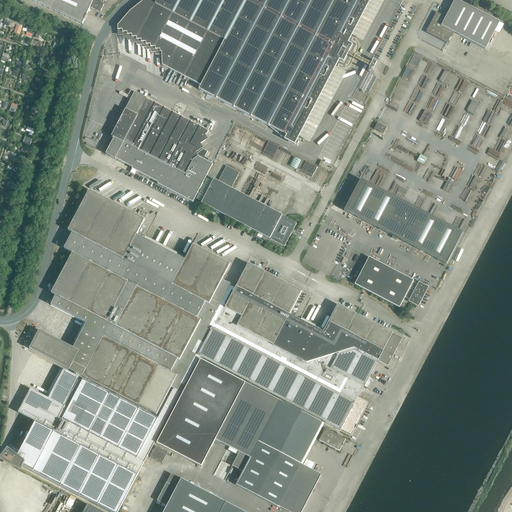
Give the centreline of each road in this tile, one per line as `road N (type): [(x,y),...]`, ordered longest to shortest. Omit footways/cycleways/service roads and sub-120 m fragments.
road 1 (unclassified): [(293,265),(429,0)]
road 2 (unclassified): [(293,265),(72,154)]
road 3 (unknown): [(396,118),(476,156),(461,186),(437,190),(375,158)]
road 4 (unclassified): [(332,511),(423,336)]
road 5 (unclassified): [(423,336),(511,167)]
road 6 (tertiary): [(16,318),(40,296),(72,154)]
road 7 (tertiary): [(72,154),(98,42),(134,0)]
road 8 (unclassified): [(423,336),(293,265)]
road 9 (unknown): [(434,275),(320,213)]
